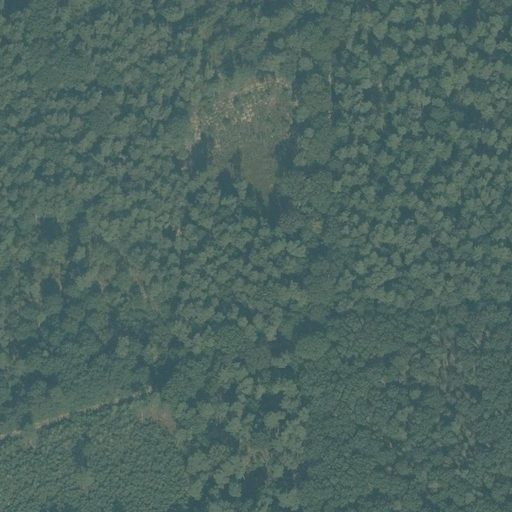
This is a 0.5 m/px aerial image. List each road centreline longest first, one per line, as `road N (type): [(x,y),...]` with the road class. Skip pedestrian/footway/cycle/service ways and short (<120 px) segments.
road 1 (track): [(511,313),(329,329),(331,0)]
road 2 (track): [(0,439),(329,329)]
road 3 (track): [(327,511),(329,329)]
